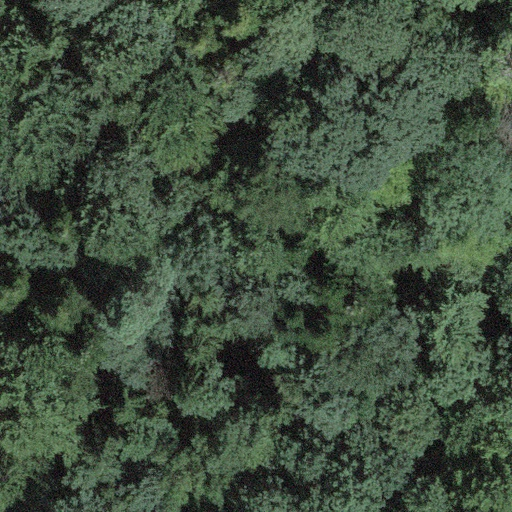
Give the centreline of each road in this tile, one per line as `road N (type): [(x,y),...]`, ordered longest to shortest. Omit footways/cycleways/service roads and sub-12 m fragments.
road 1 (track): [(0,486),(336,0)]
road 2 (track): [(511,277),(418,318),(136,511)]
